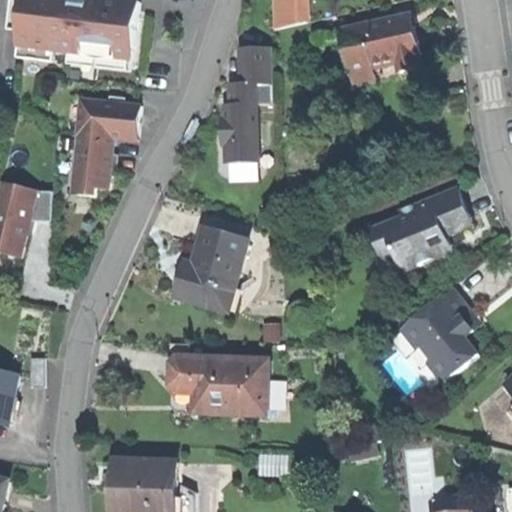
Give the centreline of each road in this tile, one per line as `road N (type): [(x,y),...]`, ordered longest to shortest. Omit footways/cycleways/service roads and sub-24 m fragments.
road 1 (residential): [(71,511),(68,458),(83,332),(200,87),(230,0)]
road 2 (residential): [(511,181),(481,0)]
